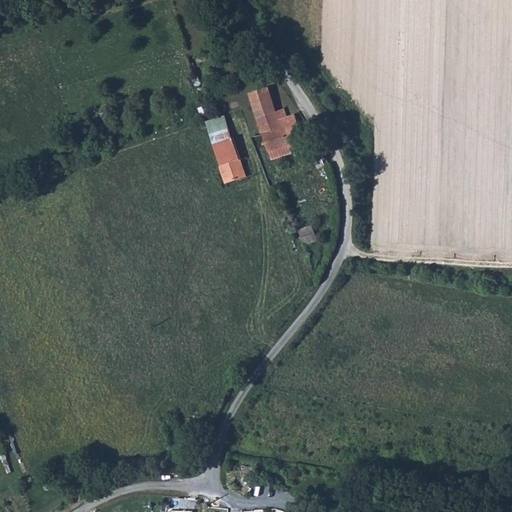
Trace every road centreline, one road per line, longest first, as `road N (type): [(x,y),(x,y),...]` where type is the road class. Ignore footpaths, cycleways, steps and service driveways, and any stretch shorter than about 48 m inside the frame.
road 1 (unclassified): [(219,511),(214,466),(230,414),(326,282),(347,209),(330,145),(234,0)]
road 2 (track): [(342,248),(375,262),(511,267)]
